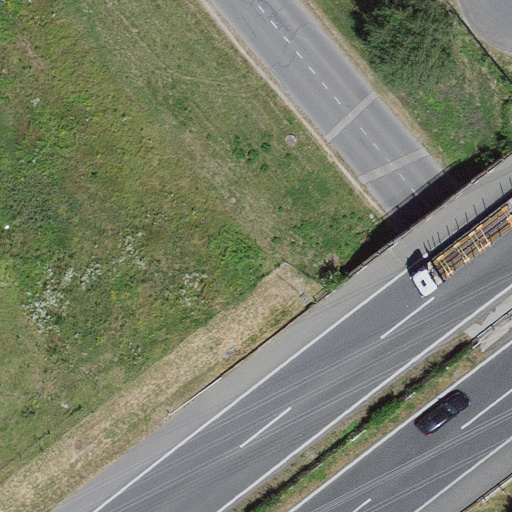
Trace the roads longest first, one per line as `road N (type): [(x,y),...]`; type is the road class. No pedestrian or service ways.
road 1 (motorway): [(511,241),(159,511)]
road 2 (tertiary): [(511,307),(253,0)]
road 3 (motorway): [(354,511),(511,390)]
